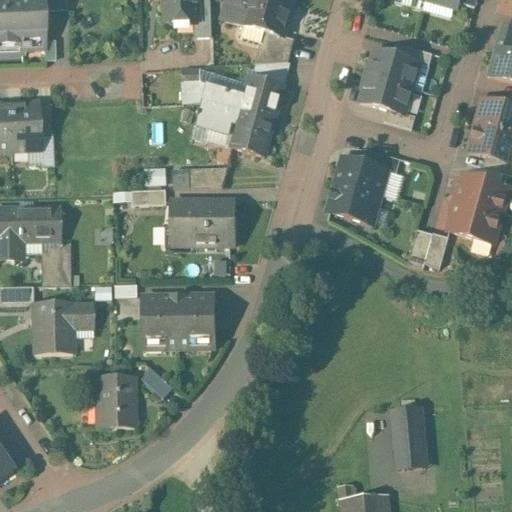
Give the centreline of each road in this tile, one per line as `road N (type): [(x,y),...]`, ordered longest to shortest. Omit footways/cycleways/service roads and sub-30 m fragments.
road 1 (residential): [(76,505),(131,479),(198,422),(266,300)]
road 2 (residential): [(323,117),(446,151),(488,0)]
road 3 (residential): [(266,300),(323,117)]
road 4 (residential): [(0,389),(76,505)]
road 5 (residential): [(323,117),(353,0)]
